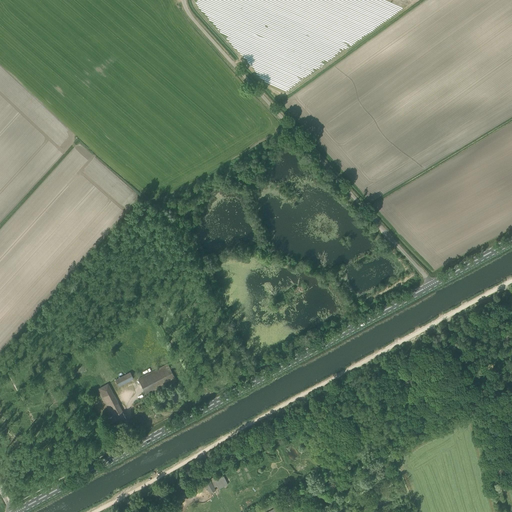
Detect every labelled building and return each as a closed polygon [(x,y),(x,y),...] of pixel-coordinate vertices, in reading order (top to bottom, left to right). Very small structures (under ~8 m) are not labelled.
[(168,363),(138,379),(147,396),(177,381),(168,363)] [(130,372),(115,380),(119,387),(134,379),(130,372)] [(114,415),(105,420),(109,428),(119,423),(119,422),(126,418),(108,384),(98,389),(110,411),(111,411),(114,415)] [(140,401),(133,405),(135,409),(143,405),(140,401)] [(214,480),(219,489),(228,484),(223,475),(214,480)] [(216,491),(209,479),(205,482),(211,493),(216,491)]
